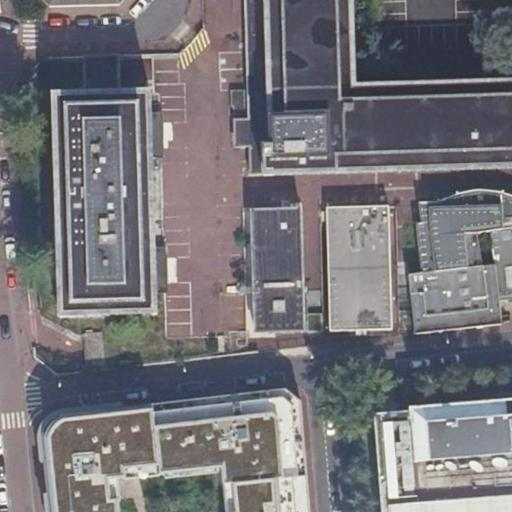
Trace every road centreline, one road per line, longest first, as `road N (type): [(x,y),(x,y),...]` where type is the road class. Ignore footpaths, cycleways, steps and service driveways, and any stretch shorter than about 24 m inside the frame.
road 1 (residential): [(10,397),(320,364)]
road 2 (residential): [(320,364),(511,345)]
road 3 (residential): [(0,37),(130,33),(159,19),(173,0)]
road 4 (residential): [(320,364),(329,511)]
